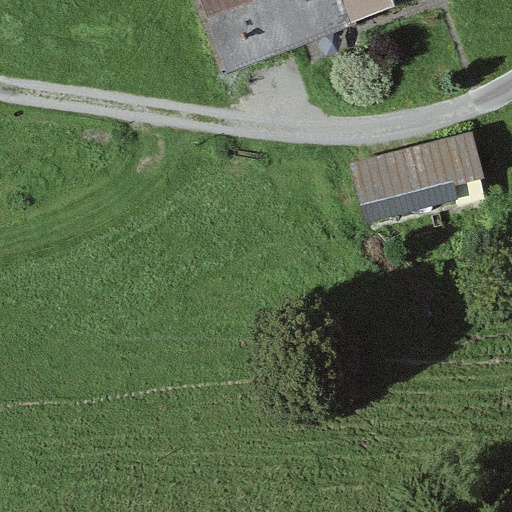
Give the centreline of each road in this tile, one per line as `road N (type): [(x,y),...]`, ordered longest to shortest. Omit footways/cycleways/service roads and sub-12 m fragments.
road 1 (residential): [(511,94),(406,139),(200,134),(0,103)]
road 2 (track): [(200,134),(113,223),(0,241)]
